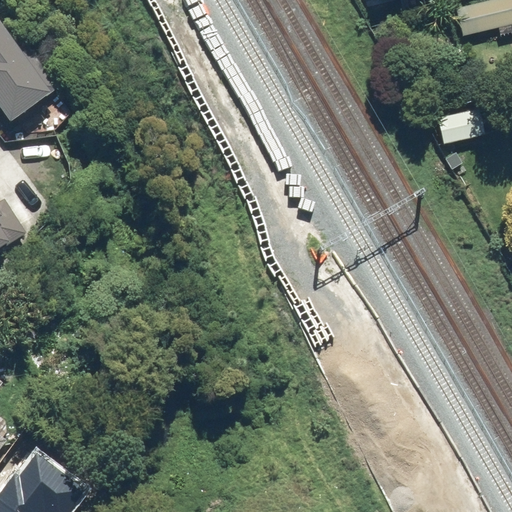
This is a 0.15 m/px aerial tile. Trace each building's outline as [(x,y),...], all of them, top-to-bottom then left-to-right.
[(511,0),(503,0),(459,11),(465,36),(511,24),(511,0)] [(0,19),(0,105),(9,122),(62,91),(27,31),(12,40),(0,19)] [(482,111),(439,121),(446,148),(488,137),(482,111)] [(0,210),(0,251),(13,244),(0,222),(0,220),(4,218),(0,210)] [(0,452),(9,441),(0,433),(0,390),(4,386),(0,382),(0,452)] [(0,511),(71,511),(88,490),(37,453),(20,476),(13,472),(0,489),(0,511)]
